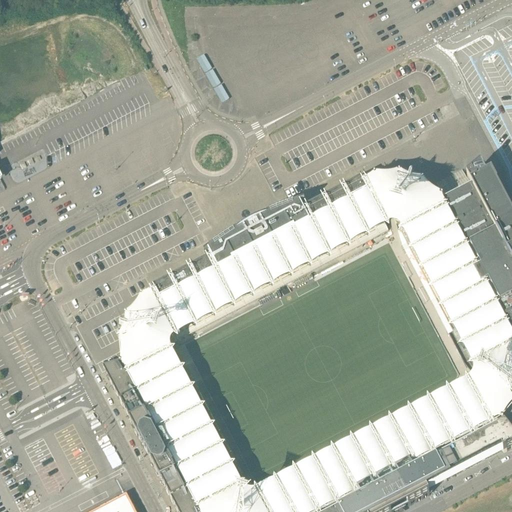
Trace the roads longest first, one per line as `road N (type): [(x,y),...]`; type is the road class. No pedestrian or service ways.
road 1 (unclassified): [(154,511),(30,265),(36,245),(188,162)]
road 2 (residential): [(507,0),(238,139)]
road 3 (unclassified): [(128,0),(191,136)]
road 4 (unclassified): [(212,125),(141,0)]
